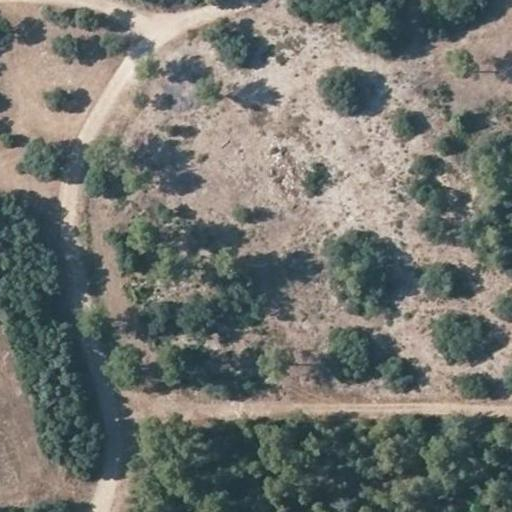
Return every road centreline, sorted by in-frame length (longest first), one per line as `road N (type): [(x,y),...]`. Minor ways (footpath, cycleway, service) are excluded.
road 1 (track): [(102,511),(114,448),(68,263),(67,192),(101,112),(158,24)]
road 2 (track): [(511,413),(185,413),(104,391)]
road 3 (track): [(81,0),(158,24),(213,18),(254,0)]
